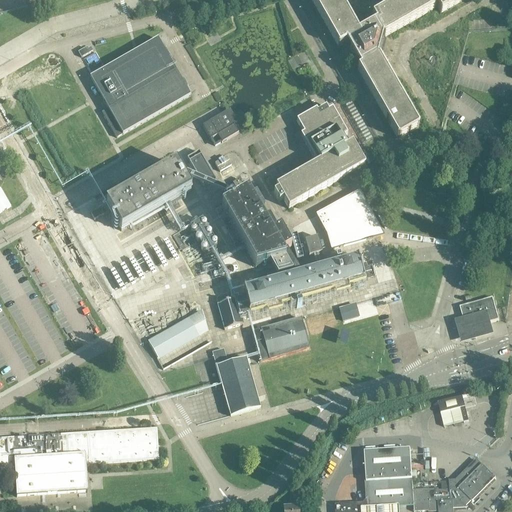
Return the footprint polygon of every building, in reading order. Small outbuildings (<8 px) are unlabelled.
[(400,0),(372,16),(371,17),(374,22),(372,23),(368,27),(368,26),(362,30),(363,33),(360,35),(339,0),(310,0),(338,48),(339,48),(347,43),(350,48),(349,50),(356,62),(358,62),(361,67),(357,69),(357,70),(397,139),(399,140),(418,129),(418,127),(379,57),(378,57),(377,55),(378,49),(380,49),(381,48),(381,46),(379,45),(381,39),(383,38),(384,38),(437,8),(440,14),(441,14),(465,0),(400,0)] [(190,97),(182,82),(157,40),(90,78),(109,110),(102,114),(116,139),(190,97)] [(85,49),(78,53),(81,58),(93,52),(91,49),(87,51),(85,49)] [(317,112),(316,110),(296,122),(304,134),(300,136),(317,164),(276,187),(278,191),(273,194),(279,203),(283,200),(288,210),(365,166),(352,144),(349,146),(344,137),(347,136),(332,109),(328,112),(326,107),(317,112)] [(226,114),(210,123),(218,136),(222,143),(238,134),(234,126),(233,127),(226,114)] [(218,136),(210,123),(210,122),(202,127),(210,140),(218,136)] [(215,181),(199,152),(187,159),(199,181),(203,187),(203,188),(204,187),(208,185),(215,181)] [(220,173),(231,166),(226,157),(215,164),(220,173)] [(181,176),(180,173),(176,166),(106,206),(121,232),(190,192),(181,176)] [(278,167),(267,171),(270,182),(282,178),(278,167)] [(182,172),(180,173),(181,176),(182,176),(203,187),(204,187),(230,201),(231,203),(235,201),(233,198),(208,185),(199,181),(182,172)] [(140,186),(135,178),(121,186),(125,194),(140,186)] [(239,180),(232,184),(235,190),(242,186),(239,180)] [(2,188),(0,189),(0,213),(12,207),(2,188)] [(257,188),(248,193),(257,208),(265,203),(257,188)] [(247,194),(221,209),(255,268),(285,260),(282,254),(291,249),(280,230),(271,236),(247,194)] [(104,215),(100,209),(91,215),(94,221),(104,215)] [(270,212),(262,217),(270,230),(278,226),(270,212)] [(298,234),(291,236),(297,260),(304,258),(298,234)] [(322,254),(317,238),(304,242),(309,258),(322,254)] [(357,260),(356,260),(356,261),(350,262),(348,262),(348,263),(342,264),(341,265),(331,268),(330,267),(329,268),(319,271),(317,271),(307,274),(306,274),(306,275),(295,278),(295,277),(294,278),(284,281),(282,281),(272,284),(270,284),(270,285),(260,287),(259,288),(253,290),(253,289),(251,290),(245,292),(245,291),(244,292),(243,292),(244,292),(243,292),(244,294),(245,298),(236,301),(236,300),(235,301),(228,303),(228,302),(227,303),(226,303),(225,303),(224,303),(224,304),(218,305),(217,305),(217,306),(218,306),(221,318),(221,319),(224,330),(224,331),(225,331),(225,330),(231,329),(233,329),(232,328),(242,326),(243,326),(242,325),(240,316),(242,315),(247,313),(247,314),(249,313),(250,313),(251,313),(257,311),(259,311),(265,309),(266,309),(266,308),(276,306),(278,305),(288,302),(290,302),(289,302),(300,299),(301,299),(302,298),(312,296),(313,295),(323,292),(323,293),(325,292),(335,289),(337,289),(347,286),(348,285),(354,284),(356,283),(362,282),(363,281),(374,278),(375,278),(374,277),(372,268),(372,267),(371,267),(360,270),(358,262),(358,260),(357,260)] [(113,277),(119,291),(140,281),(134,267),(128,270),(126,265),(116,270),(116,271),(114,272),(115,276),(113,277)] [(464,323),(459,325),(461,329),(462,332),(463,334),(466,336),(468,337),(480,327),(480,328),(485,326),(486,327),(487,326),(487,325),(487,324),(499,321),(493,299),(460,308),(464,323)] [(199,313),(151,340),(161,358),(209,330),(199,313)] [(300,320),(251,334),(260,363),(309,349),(300,320)] [(223,351),(214,353),(213,354),(217,368),(216,368),(230,417),(260,409),(246,359),(227,365),(223,351)] [(469,422),(463,398),(438,404),(441,414),(460,409),(464,423),(469,422)] [(0,468),(15,470),(16,498),(17,498),(17,497),(87,493),(86,465),(158,461),(158,462),(156,430),(156,431),(0,440),(0,468)] [(367,498),(363,503),(335,505),(335,511),(372,511),(377,507),(413,505),(412,491),(409,450),(364,452),(365,473),(367,490),(367,498)] [(437,490),(412,491),(413,505),(413,511),(428,511),(434,511),(439,511),(438,511),(452,511),(453,510),(466,509),(466,506),(468,505),(471,502),(472,503),(496,479),(482,466),(476,461),(455,481),(449,482),(449,491),(437,492),(437,490)] [(300,511),(299,492),(290,493),(291,507),(283,508),(283,511),(300,511)]
